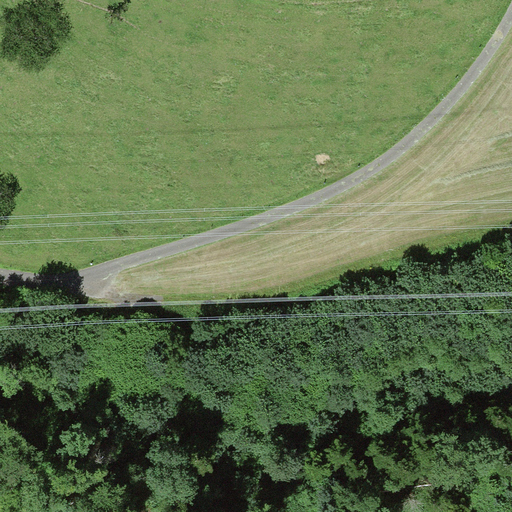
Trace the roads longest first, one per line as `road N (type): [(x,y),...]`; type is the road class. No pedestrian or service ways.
road 1 (track): [(511,9),(449,103),(350,184),(82,282),(0,272)]
road 2 (track): [(82,282),(114,299),(236,300),(511,224)]
